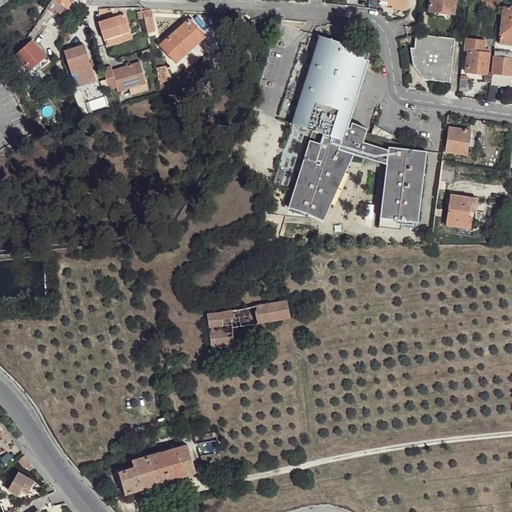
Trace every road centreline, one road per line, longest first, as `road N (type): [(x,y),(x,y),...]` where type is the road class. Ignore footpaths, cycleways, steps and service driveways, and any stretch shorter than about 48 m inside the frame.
road 1 (track): [(511,433),(222,484)]
road 2 (residential): [(511,115),(396,96),(383,28),(361,16),(315,12)]
road 3 (residential): [(108,0),(315,12)]
road 4 (tertiary): [(0,391),(91,511)]
